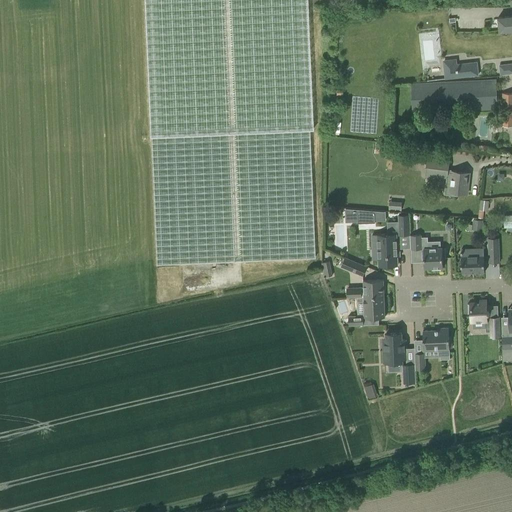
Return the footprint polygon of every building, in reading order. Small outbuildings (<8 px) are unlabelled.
[(312,129),(306,0),(143,0),(156,265),(314,258),(309,129),(312,129)] [(511,15),(498,17),(499,32),(511,30),(511,15)] [(454,60),(443,61),(445,78),(478,75),(477,62),(455,64),(454,60)] [(511,63),(499,65),(501,74),(511,72),(511,63)] [(412,83),(414,112),(498,108),(497,79),(412,83)] [(502,126),(511,126),(511,93),(503,93),(502,126)] [(337,135),(351,135),(352,120),(338,119),(337,135)] [(457,193),(467,194),(469,173),(452,171),(451,174),(447,173),(449,160),(429,158),(427,175),(449,177),(448,184),(446,183),(444,194),(457,196),(457,193)] [(385,211),(345,208),(346,214),(358,213),(358,223),(375,222),(375,220),(385,220),(385,211)] [(511,227),(511,214),(503,215),(504,228),(511,227)] [(409,234),(409,215),(399,215),(399,235),(409,234)] [(481,230),(482,220),(473,220),(473,229),(481,230)] [(399,250),(399,239),(397,239),(396,234),(372,235),(372,248),(378,248),(379,266),(387,265),(388,267),(394,267),(395,265),(398,265),(397,250),(399,250)] [(428,247),(428,237),(421,237),(421,235),(410,235),(410,249),(423,249),(424,268),(432,268),(432,269),(440,269),(440,267),(443,267),(442,258),(445,258),(445,248),(444,248),(444,249),(442,249),(442,247),(429,248),(428,247)] [(499,256),(498,238),(488,238),(489,257),(499,256)] [(484,272),(484,251),(470,252),(470,254),(461,254),(462,273),(484,272)] [(363,276),(367,266),(345,257),(341,266),(363,276)] [(332,275),(329,261),(321,263),(324,277),(332,275)] [(384,296),(383,279),(363,280),(363,287),(353,287),(353,289),(346,289),(347,297),(364,297),(384,296)] [(385,317),(384,296),(364,297),(364,311),(357,312),(357,315),(348,316),(349,325),(366,325),(365,318),(385,317)] [(487,317),(487,300),(479,300),(480,300),(480,302),(470,302),(470,304),(468,304),(468,303),(468,313),(469,313),(470,312),(470,321),(485,321),(485,332),(491,332),(491,337),(500,336),(499,317),(487,317)] [(511,311),(508,311),(509,327),(502,327),(502,349),(511,348),(511,311)] [(451,348),(451,336),(449,336),(449,328),(439,328),(439,330),(423,330),(423,350),(440,349),(441,359),(449,359),(449,349),(449,348),(451,348)] [(383,363),(403,362),(403,359),(406,359),(406,339),(402,339),(402,332),(386,333),(387,350),(383,350),(383,363)] [(424,369),(423,353),(415,353),(415,364),(415,370),(424,369)] [(416,383),(415,370),(415,364),(402,364),(403,383),(416,383)]
